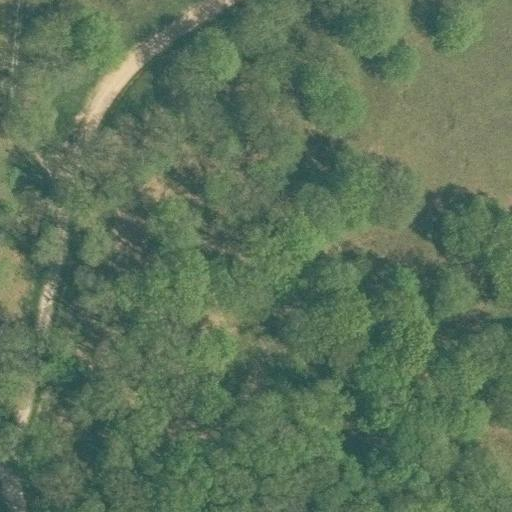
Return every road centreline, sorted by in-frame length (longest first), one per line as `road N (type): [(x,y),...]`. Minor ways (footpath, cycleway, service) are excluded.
road 1 (track): [(66,176),(43,328),(6,480)]
road 2 (track): [(225,0),(139,54),(117,78),(66,176)]
road 3 (track): [(21,0),(16,124),(31,150),(66,176)]
